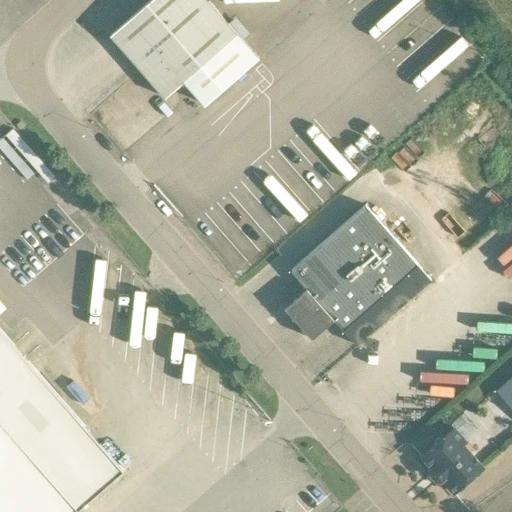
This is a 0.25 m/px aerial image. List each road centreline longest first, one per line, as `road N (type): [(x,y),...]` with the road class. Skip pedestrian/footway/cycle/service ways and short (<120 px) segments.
road 1 (unclassified): [(401,511),(7,61)]
road 2 (unknown): [(108,177),(208,134),(270,87),(326,28)]
